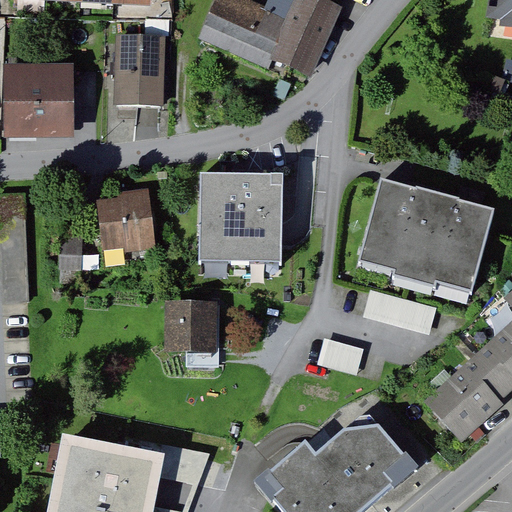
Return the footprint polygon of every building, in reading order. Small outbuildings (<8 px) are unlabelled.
[(18,0),(19,0),(158,8),(158,0),(18,0)] [(350,12),(322,0),(281,0),(277,10),(255,0),(224,0),(206,40),(274,70),(277,63),(318,82),(350,12)] [(511,0),(498,0),(495,23),(511,24),(511,0)] [(172,39),(122,37),(119,108),(153,109),(170,110),(172,39)] [(81,67),(9,68),(10,142),(82,141),(81,67)] [(264,174),(283,174),(283,160),(264,159),(264,174)] [(289,180),(207,179),(206,266),(288,267),(289,237),(289,180)] [(499,215),(388,184),(364,267),(476,298),(499,215)] [(124,200),(102,203),(109,253),(131,249),(132,254),(161,250),(153,191),(124,195),(124,200)] [(29,196),(3,197),(8,304),(34,303),(29,196)] [(60,268),(83,270),(85,243),(62,241),(60,268)] [(441,310),(377,292),(370,318),(434,336),(441,310)] [(224,305),(171,305),(171,354),(224,354),(224,305)] [(511,330),(430,404),(466,444),(511,403),(511,330)] [(368,351),(331,341),(324,366),(361,376),(368,351)] [(265,489),(284,511),(375,511),(437,460),(378,392),(265,489)] [(167,511),(178,458),(71,437),(56,511),(167,511)]
